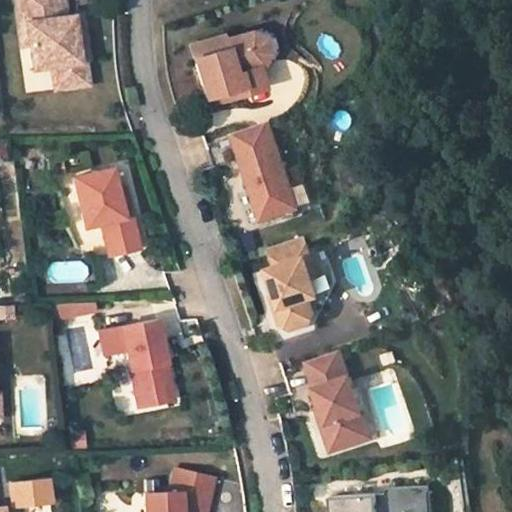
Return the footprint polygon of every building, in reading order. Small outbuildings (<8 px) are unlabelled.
[(35,67),(53,65),(61,64),(65,88),(90,84),(87,59),(81,60),(75,15),(68,15),(66,0),(17,0),(18,4),(26,3),(34,2),(36,20),(28,21),(32,44),(35,67)] [(28,21),(26,3),(18,4),(24,45),(32,44),(28,21)] [(90,59),(84,13),(75,15),(81,60),(87,59),(90,59)] [(280,48),(276,34),(263,28),(252,31),(265,38),(270,51),(262,65),(273,61),(280,48)] [(265,87),(258,66),(262,65),(270,51),(265,38),(252,31),(225,39),(227,47),(194,57),(206,97),(212,95),(229,90),(231,97),(265,87)] [(194,57),(227,47),(225,39),(223,34),(190,45),(194,57)] [(61,64),(53,65),(57,89),(65,88),(61,64)] [(214,103),(231,97),(229,90),(212,95),(214,103)] [(299,206),(270,121),(251,127),(251,126),(233,132),(262,218),(299,206)] [(140,247),(132,213),(125,215),(118,188),(113,167),(75,176),(86,225),(103,221),(111,254),(140,247)] [(132,213),(126,186),(118,188),(125,215),(132,213)] [(321,293),(314,275),(319,273),(306,235),(284,242),(284,241),(271,245),(277,265),(270,267),(282,305),(278,307),(283,323),(292,327),(311,321),(316,312),(310,296),(321,293)] [(170,399),(162,361),(167,360),(158,318),(122,325),(139,406),(170,399)] [(364,410),(352,375),(351,375),(342,349),(308,360),(323,406),(328,421),(324,423),(333,450),(366,439),(357,413),(364,410)] [(328,421),(323,406),(319,408),(324,423),(328,421)] [(368,422),(364,410),(357,413),(366,439),(373,436),(368,422)] [(205,511),(213,478),(175,469),(170,492),(145,493),(145,511),(205,511)] [(389,492),(378,493),(379,511),(424,511),(431,511),(430,484),(389,487),(389,492)] [(379,511),(378,493),(332,496),(332,511),(379,511)]
